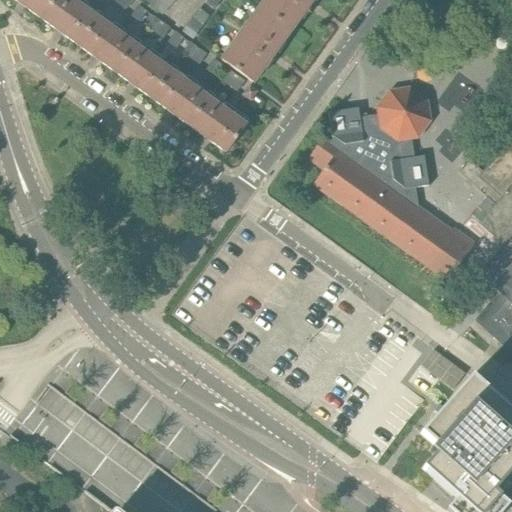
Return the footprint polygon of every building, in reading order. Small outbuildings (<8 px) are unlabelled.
[(12,0),(39,19),(53,0),(12,0)] [(76,46),(96,18),(83,9),(87,4),(81,0),(80,0),(78,5),(71,0),(53,0),(39,19),(76,46)] [(131,0),(122,0),(119,4),(126,11),(134,2),(131,0)] [(161,16),(176,0),(147,0),(146,1),(161,16)] [(220,2),(217,0),(206,0),(205,3),(215,10),(220,2)] [(314,0),(265,0),(260,8),(292,32),(314,0)] [(140,21),(146,12),(139,6),(132,15),(140,21)] [(292,32),(260,8),(222,61),(254,84),(292,32)] [(200,9),(194,17),(204,24),(209,16),(200,9)] [(155,33),(162,23),(154,17),(147,27),(155,33)] [(204,24),(194,17),(189,25),(198,31),(204,24)] [(76,46),(113,73),(133,45),(120,35),(124,30),(118,26),(114,31),(96,18),(76,46)] [(170,29),(162,23),(155,33),(163,38),(170,29)] [(198,31),(189,25),(183,32),(193,39),(198,31)] [(177,48),(183,38),(175,33),(169,42),(177,48)] [(191,59),(198,49),(190,43),(184,53),(191,59)] [(133,45),(113,73),(152,100),(171,73),(155,61),(159,56),(153,52),(150,57),(133,45)] [(206,55),(198,49),(191,59),(199,64),(206,55)] [(215,77),(222,65),(214,59),(206,71),(215,77)] [(221,81),(229,87),(237,76),(228,71),(221,81)] [(171,73),(152,100),(188,127),(208,99),(194,89),(196,84),(190,80),(187,84),(171,73)] [(237,76),(229,87),(237,93),(245,82),(237,76)] [(251,102),(257,92),(249,86),(243,96),(251,102)] [(313,186),(447,282),(462,261),(474,245),(457,232),(453,228),(451,231),(418,207),(415,187),(429,186),(425,156),(414,157),(412,139),(419,138),(431,122),(427,101),(410,89),(389,92),(377,109),(378,116),(367,118),(368,123),(360,125),(358,109),(328,114),(333,139),(329,144),(323,140),(308,160),(324,171),(313,186)] [(208,99),(188,127),(226,154),(246,126),(230,115),(233,110),(227,106),(224,110),(208,99)] [(478,208),(487,216),(511,188),(511,139),(482,172),(477,167),(481,162),(473,156),(458,172),(472,185),(487,198),(478,208)] [(511,262),(491,286),(499,294),(475,321),(511,354),(511,262)] [(464,375),(433,351),(421,367),(453,391),(464,375)] [(511,404),(495,389),(490,394),(471,377),(434,419),(420,434),(434,447),(430,451),(435,456),(422,470),(452,496),(456,500),(446,511),(447,511),(503,511),(508,507),(493,494),(511,472),(511,404)]
